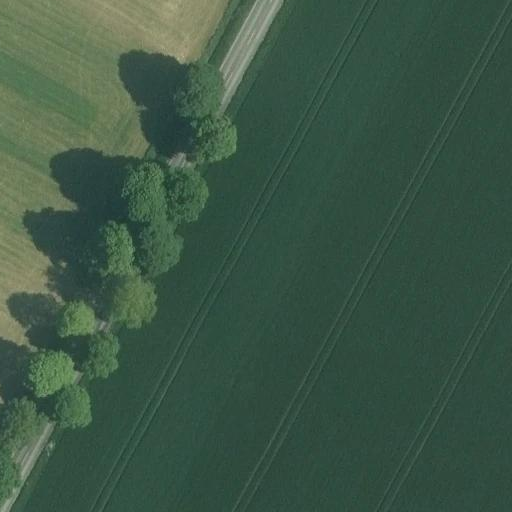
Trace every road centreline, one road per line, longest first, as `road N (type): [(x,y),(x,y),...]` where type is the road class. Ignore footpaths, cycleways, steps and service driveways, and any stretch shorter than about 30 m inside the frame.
road 1 (secondary): [(0,501),(268,0)]
road 2 (track): [(92,324),(341,443),(451,471),(511,473)]
